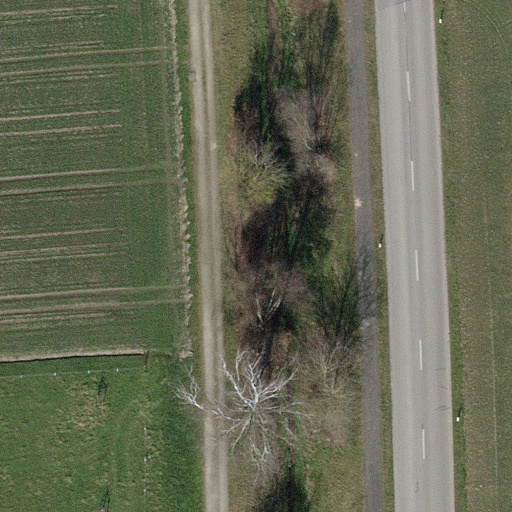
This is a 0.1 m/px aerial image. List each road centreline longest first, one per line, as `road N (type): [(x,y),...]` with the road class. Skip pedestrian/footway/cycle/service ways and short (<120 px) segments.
road 1 (track): [(215,511),(196,0)]
road 2 (tertiary): [(406,0),(424,511)]
